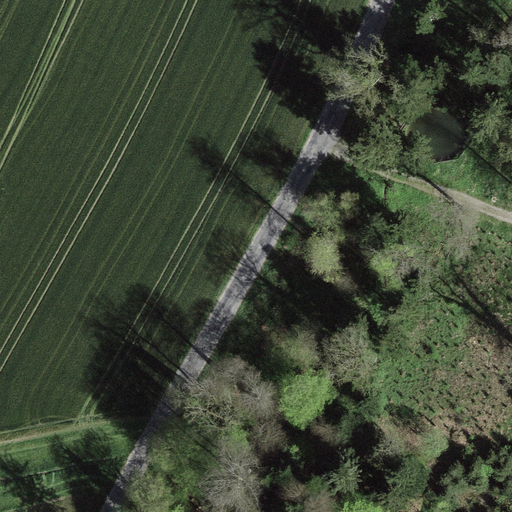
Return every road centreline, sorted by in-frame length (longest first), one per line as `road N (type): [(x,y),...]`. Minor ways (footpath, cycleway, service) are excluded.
road 1 (residential): [(110,511),(316,144),(382,0)]
road 2 (track): [(511,216),(316,144)]
